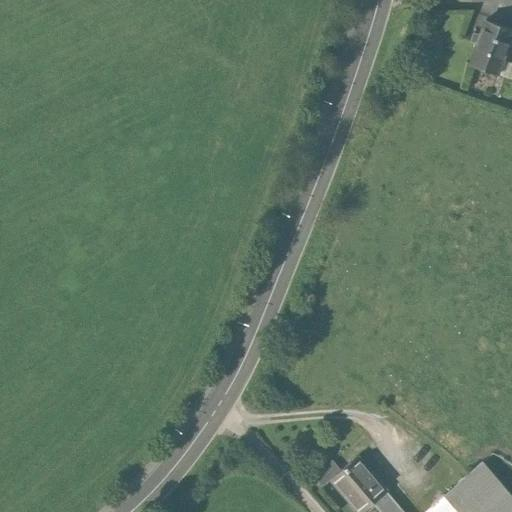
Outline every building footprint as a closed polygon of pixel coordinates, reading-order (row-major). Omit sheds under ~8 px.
[(511,30),(484,22),(470,64),(497,73),(502,58),(511,30)] [(511,61),(502,58),(497,73),(511,77),(511,61)] [(511,511),(511,489),(485,458),(421,511),(511,511)] [(406,511),(364,459),(345,474),(335,483),(358,511),(361,511),(373,503),(380,511),(406,511)] [(335,483),(345,474),(335,462),(314,479),(325,491),(335,483)]
